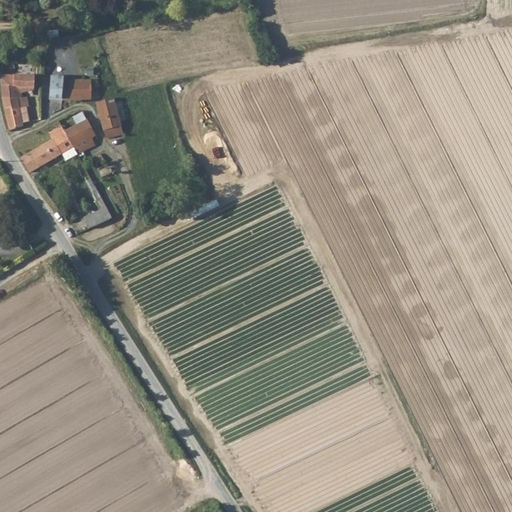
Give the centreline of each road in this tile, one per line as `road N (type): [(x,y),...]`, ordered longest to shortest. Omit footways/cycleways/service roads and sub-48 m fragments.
road 1 (unclassified): [(0,141),(234,511)]
road 2 (unknown): [(78,265),(243,178)]
